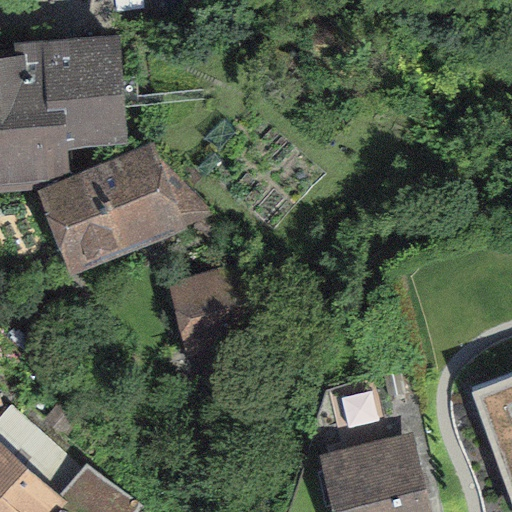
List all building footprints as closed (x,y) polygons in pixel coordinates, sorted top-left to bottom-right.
[(71,173),(69,144),(128,140),(121,30),(28,36),(29,48),(0,49),(0,188),(39,187),(71,173)] [(192,226),(155,137),(71,173),(39,187),(76,275),(192,226)] [(169,279),(188,356),(267,336),(248,259),(169,279)] [(339,419),(383,409),(376,377),(332,387),(339,419)] [(511,511),(511,380),(471,395),(511,511)] [(14,403),(0,418),(0,511),(78,511),(82,508),(66,494),(88,470),(14,403)] [(435,511),(414,427),(321,450),(336,511),(435,511)]
